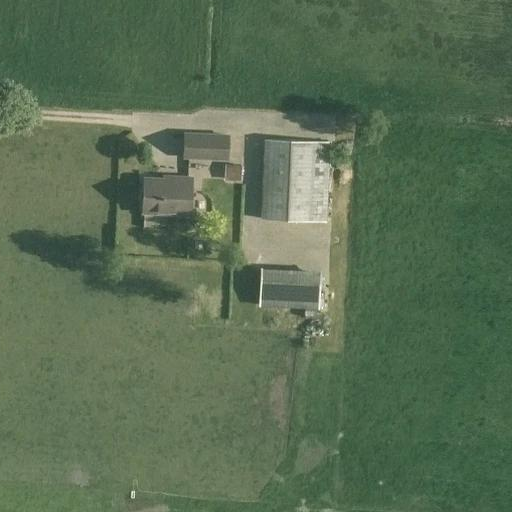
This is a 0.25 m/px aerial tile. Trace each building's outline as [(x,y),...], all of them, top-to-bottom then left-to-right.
[(229,134),(184,132),(183,159),(228,161),(229,134)] [(333,144),(266,141),(263,221),(331,223),(333,144)] [(225,164),(224,180),(241,181),(242,165),(225,164)] [(171,176),(170,180),(143,178),(141,210),(188,214),(191,177),(171,176)] [(261,268),(260,306),(319,308),(320,271),(261,268)]
